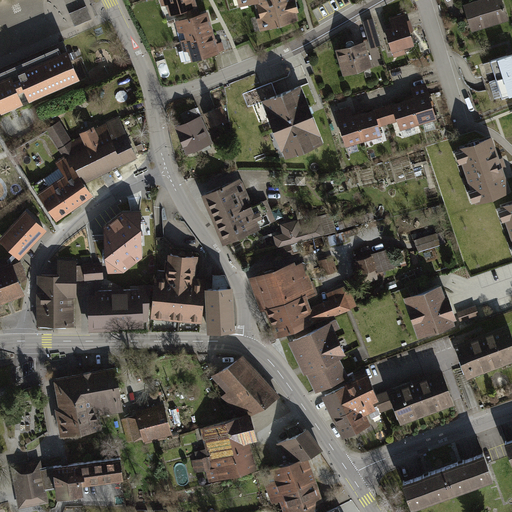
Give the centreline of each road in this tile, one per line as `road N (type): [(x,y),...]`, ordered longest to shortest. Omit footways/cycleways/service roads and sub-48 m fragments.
road 1 (residential): [(375,0),(242,67),(151,95)]
road 2 (residential): [(27,341),(36,269),(59,237),(112,196),(168,169)]
road 3 (tertiary): [(242,343),(41,341)]
road 4 (residential): [(168,169),(241,289),(242,343)]
road 5 (tertiary): [(351,475),(279,372),(242,343)]
road 6 (residential): [(511,412),(351,475)]
road 7 (residential): [(424,0),(465,131)]
